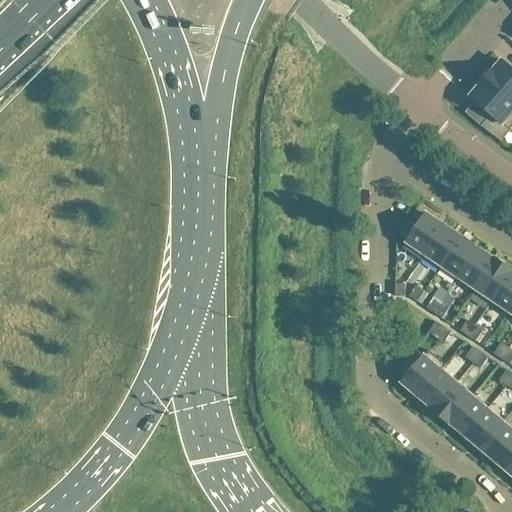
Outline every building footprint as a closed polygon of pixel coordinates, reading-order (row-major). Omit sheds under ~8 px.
[(511,69),(502,60),(488,76),(511,96),(511,69)] [(500,141),(511,127),(511,96),(488,76),(470,97),(491,115),(481,126),(500,141)] [(425,254),(444,226),(426,214),(425,216),(421,213),(415,209),(397,235),(407,242),(403,248),(421,261),(426,255),(425,254)] [(441,266),(461,237),(444,226),(425,254),(426,255),(441,266)] [(458,277),(478,249),(461,237),(441,266),(458,277)] [(475,289),(495,259),(494,258),(494,259),(493,259),(478,249),(458,277),(475,289)] [(492,300),(511,270),(495,259),(475,289),(492,300)] [(509,311),(511,307),(511,270),(492,300),(509,311)] [(395,296),(405,297),(405,284),(395,283),(395,296)] [(409,296),(417,302),(424,291),(416,285),(409,296)] [(426,308),(434,313),(441,302),(433,297),(426,308)] [(449,308),(441,302),(434,313),(442,319),(442,318),(449,308)] [(460,331),(468,336),(475,325),(467,320),(460,331)] [(436,338),(443,327),(435,322),(428,333),(436,338)] [(483,331),(475,325),(468,336),(475,341),(483,331)] [(444,343),(451,332),(443,327),(436,338),(444,343)] [(493,354),(501,359),(509,348),(501,343),(493,354)] [(473,363),(480,352),(472,347),(465,358),(473,363)] [(440,370),(441,370),(446,365),(428,350),(424,356),(414,348),(394,373),(403,381),(402,382),(415,394),(418,396),(440,370)] [(511,360),(511,350),(509,348),(501,359),(509,364),(511,360)] [(480,352),(473,363),(481,368),(488,357),(480,352)] [(440,370),(418,396),(433,409),(432,410),(433,410),(456,383),(441,370),(440,370)] [(507,386),(511,378),(511,373),(506,370),(499,381),(507,386)] [(449,423),(472,396),(456,383),(433,410),(440,416),(449,423)] [(472,396),(449,423),(449,424),(450,423),(465,436),(487,409),(472,396)] [(503,422),(487,409),(465,436),(481,449),(503,422)] [(496,462),(511,443),(511,430),(503,422),(481,449),(488,455),(496,462)] [(511,475),(511,443),(496,462),(511,475)]
